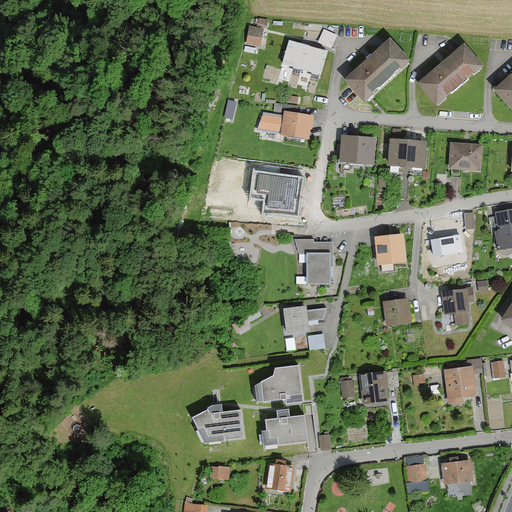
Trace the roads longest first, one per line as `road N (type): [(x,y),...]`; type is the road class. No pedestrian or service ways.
road 1 (residential): [(511,197),(328,221),(317,200),(334,115)]
road 2 (residential): [(511,438),(329,460),(316,471),(308,511)]
road 3 (residential): [(511,129),(334,115)]
